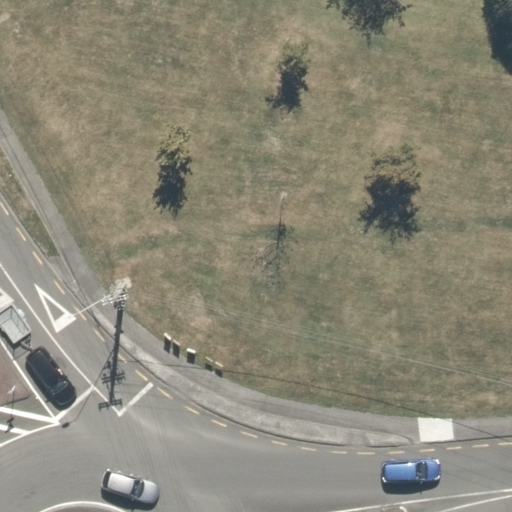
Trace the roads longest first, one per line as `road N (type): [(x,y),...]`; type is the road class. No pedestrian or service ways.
road 1 (secondary): [(161,477),(403,472),(511,480)]
road 2 (tertiary): [(0,276),(119,412),(143,468)]
road 3 (secondary): [(0,489),(53,460),(99,456),(143,468)]
